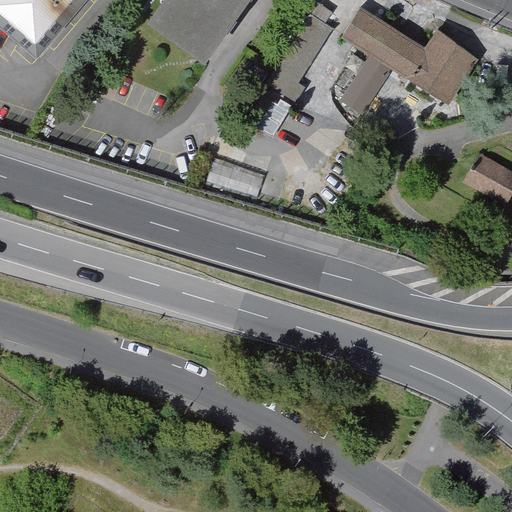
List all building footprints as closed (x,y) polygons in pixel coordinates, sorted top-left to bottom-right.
[(71,0),(4,0),(43,33),(71,0)] [(205,65),(252,0),(165,0),(148,24),(205,65)] [(433,43),(367,2),(347,34),(376,51),(346,99),(369,113),(399,65),(464,105),(483,73),(493,57),(444,26),(433,43)] [(269,78),(299,100),(309,84),(300,77),(335,24),(313,10),(269,78)] [(246,116),(274,134),(289,107),(265,93),(246,116)] [(511,201),(511,166),(485,152),(470,181),(511,203),(511,201)] [(0,379),(0,458),(5,462),(42,409),(0,379)]
